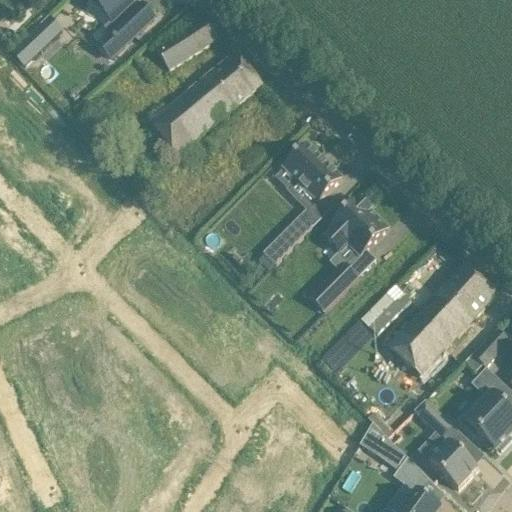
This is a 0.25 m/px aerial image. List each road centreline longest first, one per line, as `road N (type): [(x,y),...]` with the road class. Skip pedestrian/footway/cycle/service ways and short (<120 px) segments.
road 1 (residential): [(244,424),(0,183)]
road 2 (unclassified): [(437,214),(213,0)]
road 3 (residential): [(244,424),(437,214)]
